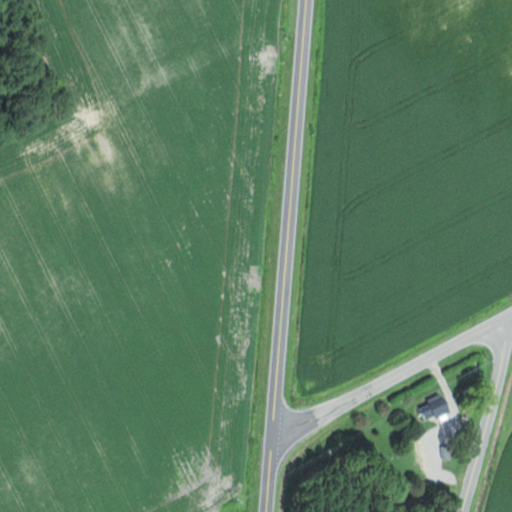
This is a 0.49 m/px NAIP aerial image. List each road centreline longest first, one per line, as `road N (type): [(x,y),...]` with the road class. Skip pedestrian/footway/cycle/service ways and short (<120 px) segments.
road 1 (primary): [(267,511),(308,0)]
road 2 (residential): [(511,315),(274,437)]
road 3 (residential): [(463,511),(505,368),(501,321)]
